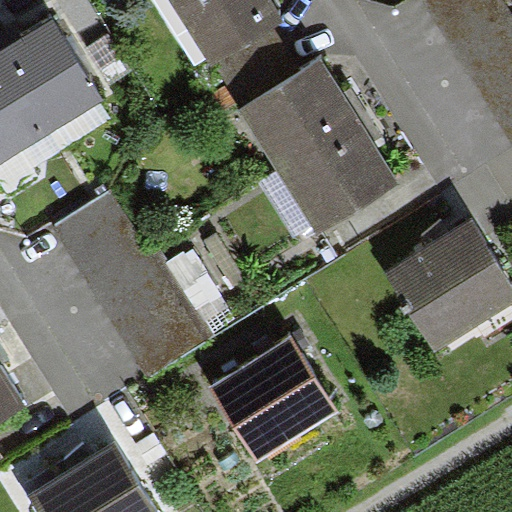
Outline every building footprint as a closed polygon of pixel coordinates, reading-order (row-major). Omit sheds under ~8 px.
[(171,0),(202,45),(269,0),(171,0)] [(511,0),(447,0),(511,133),(511,0)] [(0,32),(0,149),(99,92),(48,5),(0,32)] [(226,95),(308,217),(390,163),(307,40),(226,95)] [(115,186),(60,224),(161,373),(216,336),(115,186)] [(378,267),(434,352),(511,300),(511,272),(469,207),(378,267)] [(202,373),(251,454),(352,393),(303,312),(202,373)] [(0,406),(32,387),(0,332),(0,406)] [(51,505),(55,511),(171,511),(139,456),(51,505)]
